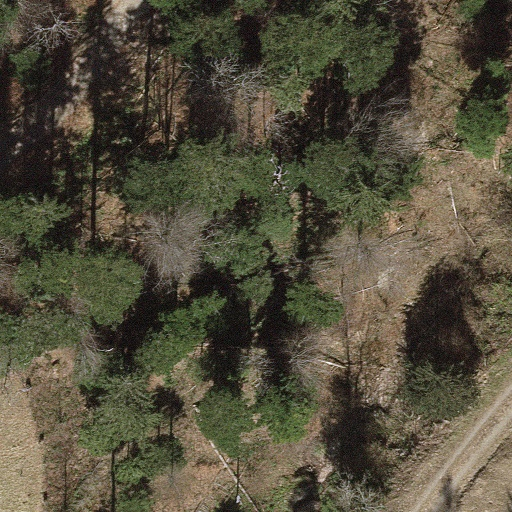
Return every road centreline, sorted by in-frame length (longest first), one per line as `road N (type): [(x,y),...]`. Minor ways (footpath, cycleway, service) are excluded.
road 1 (track): [(147,0),(134,31),(55,130),(0,164)]
road 2 (track): [(511,388),(427,511)]
